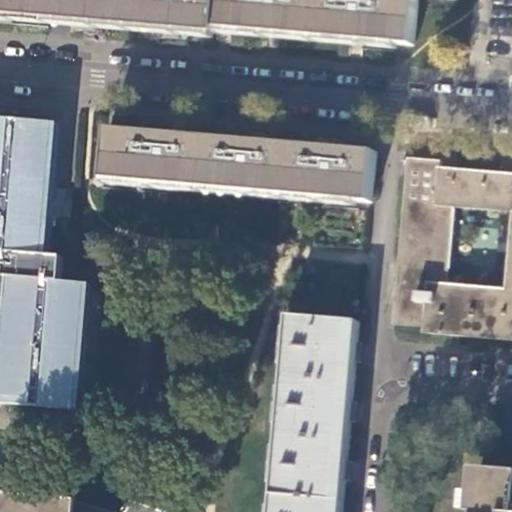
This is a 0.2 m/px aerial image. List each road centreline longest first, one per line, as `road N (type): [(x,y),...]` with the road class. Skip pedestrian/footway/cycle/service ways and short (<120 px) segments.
road 1 (residential): [(0,72),(511,118)]
road 2 (residential): [(378,511),(387,403),(511,413)]
